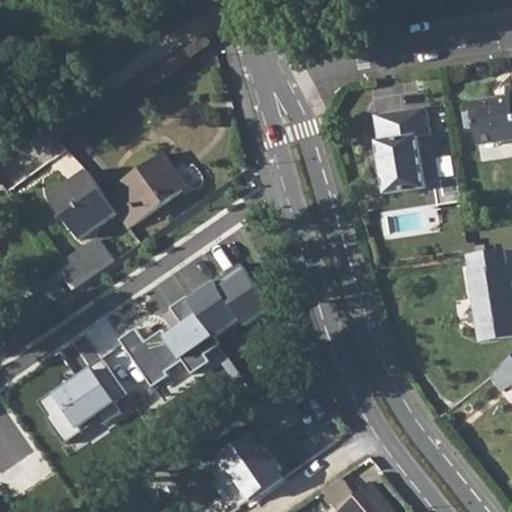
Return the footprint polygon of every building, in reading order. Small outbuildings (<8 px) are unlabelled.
[(511,100),(505,101),(471,107),(472,115),(462,117),(465,131),(474,130),(477,145),(511,139),(511,97),(511,100)] [(426,110),(405,114),(406,120),(427,117),(426,110)] [(406,120),(405,114),(374,119),(379,146),(376,146),(385,199),(425,192),(417,140),(430,138),(427,117),(406,120)] [(163,156),(107,197),(130,229),(182,191),(168,171),(172,167),(163,156)] [(117,214),(88,172),(50,199),(80,241),(117,215),(117,214)] [(97,240),(59,267),(76,290),(88,281),(113,263),(97,240)] [(504,251),(469,256),(472,273),(507,268),(504,251)] [(511,267),(507,268),(472,273),(465,274),(477,345),(511,339),(511,267)] [(273,311),(244,268),(219,285),(245,324),(248,328),(273,311)] [(245,324),(219,285),(192,303),(217,342),(245,324)] [(222,348),(217,342),(192,303),(188,298),(174,307),(177,313),(188,328),(170,340),(185,363),(194,376),(212,365),(207,358),(222,348)] [(138,333),(124,342),(156,389),(170,379),(168,375),(185,363),(170,340),(166,333),(147,346),(138,333)] [(511,359),(490,377),(502,392),(511,385),(511,359)] [(107,363),(94,372),(116,405),(129,397),(107,363)] [(69,440),(118,409),(116,405),(94,372),(45,403),(69,440)] [(252,438),(214,465),(220,474),(226,471),(248,501),(281,477),(252,438)] [(337,511),(396,511),(373,483),(337,511)]
